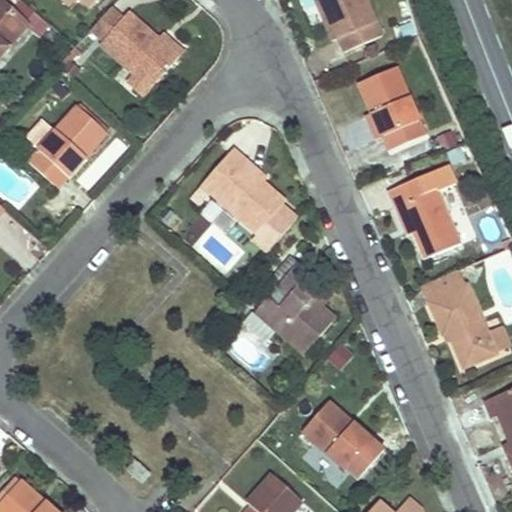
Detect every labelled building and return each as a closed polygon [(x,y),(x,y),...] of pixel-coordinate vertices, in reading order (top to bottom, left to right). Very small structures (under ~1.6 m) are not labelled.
[(81,0),(92,9),(99,0),(81,0)] [(339,39),(345,52),(382,36),(366,0),(315,0),(319,7),(324,5),(339,39)] [(0,4),(0,55),(26,27),(0,4)] [(333,41),(339,39),(324,5),(319,7),(333,41)] [(160,40),(128,13),(123,19),(111,9),(91,32),(102,42),(99,46),(132,75),(151,91),(180,58),(160,40)] [(184,53),(164,35),(160,40),(180,58),(184,53)] [(79,72),(70,64),(62,72),(72,80),(79,72)] [(382,139),(384,138),(390,151),(425,136),(396,70),(359,85),(372,115),(382,139)] [(151,91),(132,75),(126,82),(145,98),(150,92),(151,91)] [(0,130),(19,110),(4,96),(0,93),(0,130)] [(38,151),(39,152),(30,163),(58,189),(107,134),(77,107),(55,132),(38,151)] [(367,117),(377,141),(382,139),(372,115),(367,117)] [(38,151),(55,132),(41,120),(24,138),(38,151)] [(246,159),(234,149),(202,185),(256,234),(251,240),(268,254),(298,220),(282,206),(285,202),(263,182),(243,163),(245,160),(246,159)] [(245,160),(243,163),(263,182),(266,178),(245,160)] [(389,192),(392,199),(395,206),(401,204),(413,233),(424,260),(460,245),(437,189),(419,196),(413,182),(389,192)] [(401,204),(395,206),(407,235),(413,233),(401,204)] [(316,267),(310,262),(304,257),(277,288),(288,297),(278,308),(267,299),(254,314),(304,356),(335,320),(321,308),(298,288),(301,284),(316,267)] [(446,330),(450,341),(462,368),(496,354),(468,286),(454,292),(447,275),(421,286),(441,333),(446,330)] [(325,304),(301,284),(298,288),(321,308),(325,304)] [(450,341),(446,330),(441,333),(445,343),(450,341)] [(327,361),(342,372),(354,355),(339,344),(327,361)] [(499,417),(504,430),(509,442),(511,448),(511,391),(486,402),(493,420),(499,417)] [(345,471),(346,471),(357,481),(383,452),(329,404),(302,433),(326,454),(345,471)] [(341,476),(345,471),(326,454),(322,459),(341,476)] [(142,485),(152,474),(136,460),(127,470),(142,485)] [(291,511),(301,502),(271,475),(246,504),(251,508),(255,511),(291,511)] [(0,511),(53,511),(20,482),(0,504),(0,511)] [(421,511),(408,500),(397,511),(388,511),(378,502),(369,511),(421,511)]
